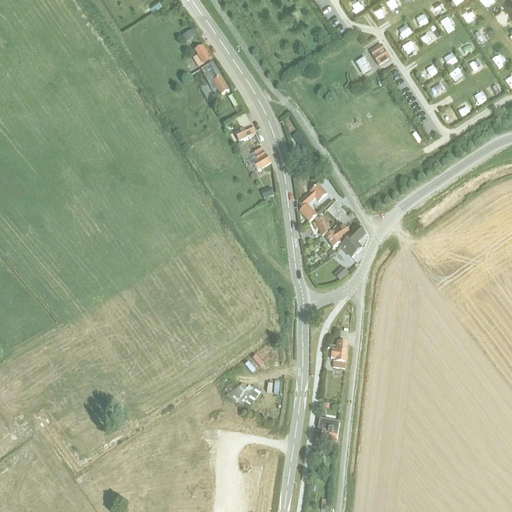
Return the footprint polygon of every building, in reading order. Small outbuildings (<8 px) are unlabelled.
[(310,21),(311,21),(316,17),(305,0),(301,0),(298,3),(310,21)] [(368,10),(371,19),(379,16),(376,7),(368,10)] [(498,14),(488,21),(494,29),(503,23),(498,14)] [(457,22),(461,28),(468,24),(465,17),(457,22)] [(317,30),(311,21),(310,21),(305,25),(311,34),(316,30),(317,30)] [(316,30),(329,49),(335,45),(322,26),(317,30),(316,30)] [(186,43),(197,36),(193,31),(183,37),(186,43)] [(381,45),(370,53),(379,67),(390,60),(381,45)] [(407,46),(402,49),(406,57),(412,54),(407,46)] [(204,69),(212,64),(202,47),(194,51),(197,56),(192,59),(197,69),(202,66),(204,69)] [(204,69),(200,71),(203,76),(212,93),(217,91),(220,97),(228,92),(212,64),(204,69)] [(502,89),(509,85),(506,79),(499,84),(502,89)] [(233,97),(228,99),(236,113),(241,111),(233,97)] [(237,120),(231,124),(232,127),(237,124),(241,131),(234,135),(235,136),(238,144),(240,143),(241,144),(248,141),(247,139),(255,135),(251,126),(244,115),(237,120)] [(297,135),(292,138),(299,149),(298,152),(300,155),(303,156),(307,154),(308,150),(297,135)] [(257,174),(270,166),(260,148),(253,153),(254,155),(249,157),(248,155),(249,155),(242,144),(234,148),(244,165),(247,163),(249,166),(252,164),(253,166),(252,166),(257,174)] [(310,195),(299,204),(304,210),(299,213),(309,225),(316,218),(307,207),(314,201),(315,200),(318,204),(327,195),(319,186),(310,194),(310,195)] [(261,192),(264,200),(273,196),(270,188),(261,192)] [(349,213),(343,220),(348,224),(354,217),(349,213)] [(331,234),(324,221),(313,226),(316,231),(318,230),(322,238),(331,234)] [(343,237),(348,234),(343,227),(325,239),(333,250),(341,245),(340,244),(345,240),(343,237)] [(366,237),(358,228),(348,237),(350,239),(340,248),(352,260),(362,250),(357,245),(366,237)] [(343,268),(335,276),(340,282),(348,274),(343,268)] [(329,347),(329,351),(347,353),(348,346),(338,345),(337,348),(330,347),(329,347)] [(327,351),(327,354),(332,355),(331,360),(334,361),(333,363),(334,363),(333,369),(345,370),(347,353),(329,351),(327,351)] [(243,409),(255,393),(248,388),(236,404),(243,409)] [(320,421),(319,430),(323,430),(321,442),(336,445),(339,425),(339,424),(320,421)]
